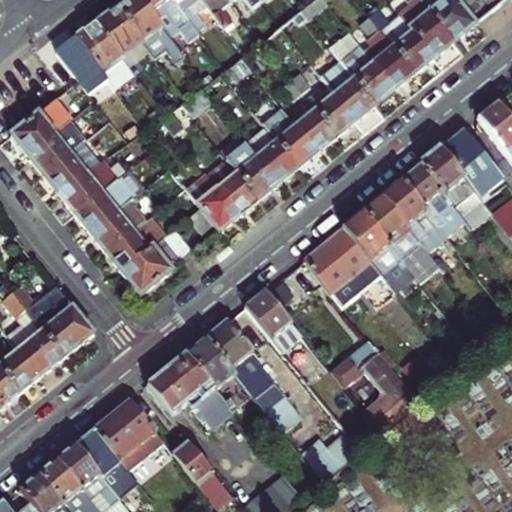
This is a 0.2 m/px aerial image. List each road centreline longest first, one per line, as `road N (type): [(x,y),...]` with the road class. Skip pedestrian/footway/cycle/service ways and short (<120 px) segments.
road 1 (residential): [(511,51),(136,357)]
road 2 (residential): [(0,185),(136,357)]
road 3 (residential): [(136,357),(0,467)]
